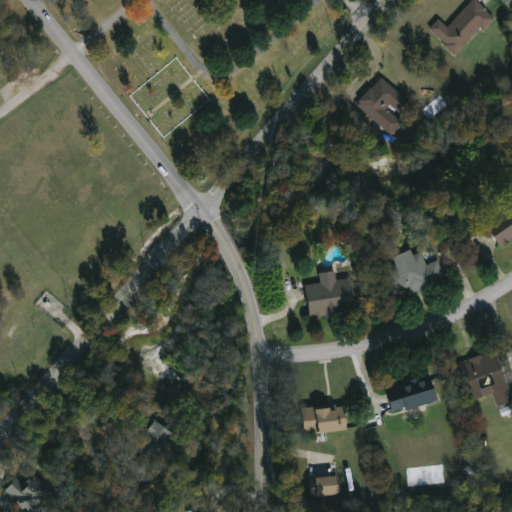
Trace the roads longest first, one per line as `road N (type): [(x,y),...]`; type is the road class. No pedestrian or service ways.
road 1 (tertiary): [(30,0),(232,253),(261,354),(264,511)]
road 2 (tertiary): [(201,212),(0,431)]
road 3 (tertiary): [(387,0),(201,212)]
road 4 (residential): [(511,283),(416,337),(261,354)]
